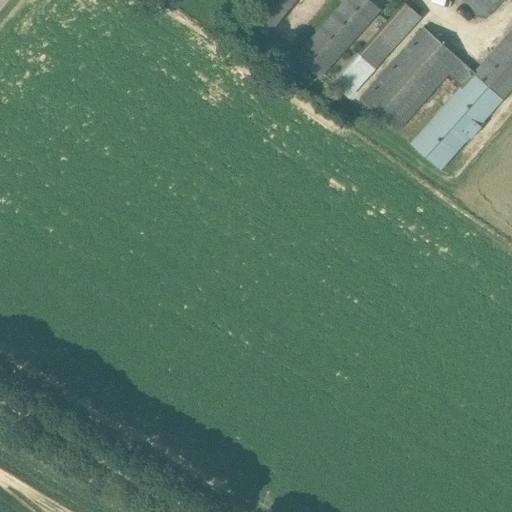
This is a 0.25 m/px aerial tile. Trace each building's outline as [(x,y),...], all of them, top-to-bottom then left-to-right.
[(255,0),(243,15),(268,35),(296,0),(255,0)] [(294,57),(320,79),(380,9),(369,0),(341,0),(342,1),(294,57)] [(464,0),(486,19),(503,0),(464,0)] [(404,3),(333,83),(348,97),(419,16),(404,3)] [(409,144),(440,170),(511,87),(511,27),(475,71),(422,25),(360,98),(398,131),(448,75),(460,86),(409,144)]
